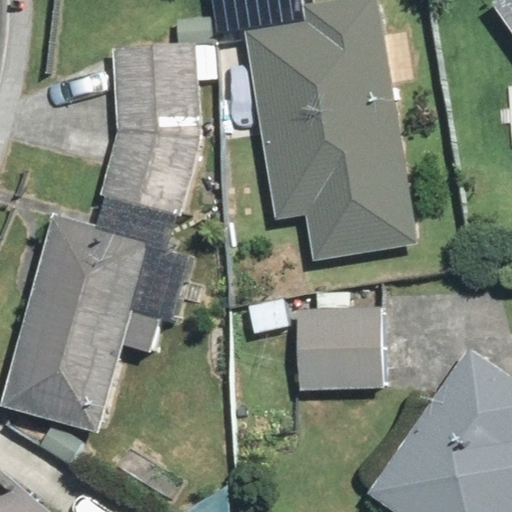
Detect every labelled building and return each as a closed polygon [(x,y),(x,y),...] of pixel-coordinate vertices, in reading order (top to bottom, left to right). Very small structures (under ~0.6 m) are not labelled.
[(427,233),(386,0),(310,0),(311,4),(253,14),(287,212),(316,207),(323,251),(427,233)] [(187,357),(214,257),(194,251),(216,135),(213,46),(126,51),(132,140),(114,230),(76,220),(25,410),(119,435),(143,345),(187,357)] [(402,308),(309,311),(312,397),(405,394),(402,308)] [(511,511),(511,370),(489,354),(387,496),(409,511),(511,511)] [(0,511),(49,511),(0,476),(0,511)]
